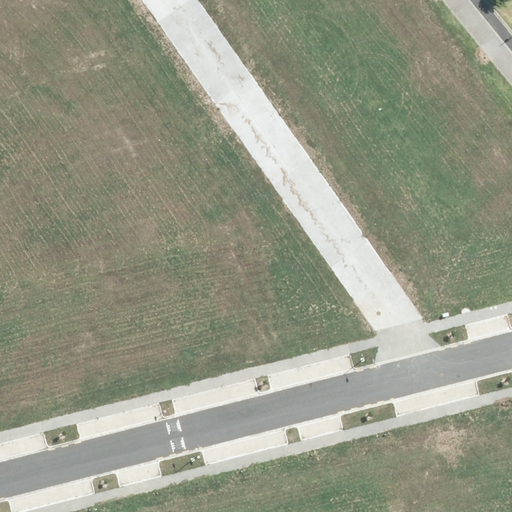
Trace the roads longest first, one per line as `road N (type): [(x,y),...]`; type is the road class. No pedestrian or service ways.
road 1 (residential): [(416,369),(159,0)]
road 2 (residential): [(416,369),(0,477)]
